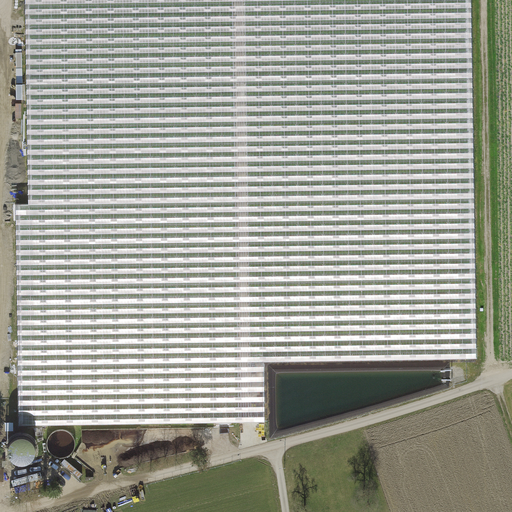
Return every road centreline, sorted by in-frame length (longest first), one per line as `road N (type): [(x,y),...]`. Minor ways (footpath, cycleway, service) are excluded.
road 1 (unclassified): [(18,511),(275,447),(511,375)]
road 2 (track): [(485,0),(490,362),(511,354)]
road 3 (track): [(495,380),(483,0)]
